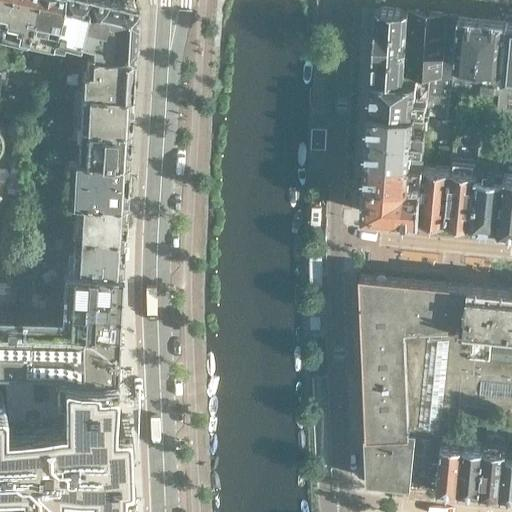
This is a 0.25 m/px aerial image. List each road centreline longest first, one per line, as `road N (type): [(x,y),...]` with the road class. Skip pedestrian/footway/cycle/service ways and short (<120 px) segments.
road 1 (secondary): [(162,511),(154,354),(164,0)]
road 2 (residential): [(337,238),(344,501)]
road 3 (residential): [(347,0),(337,238)]
road 4 (residential): [(337,238),(511,254)]
road 5 (residential): [(477,511),(344,501)]
